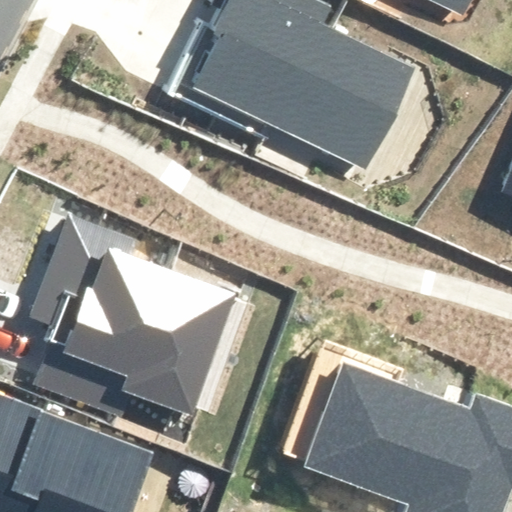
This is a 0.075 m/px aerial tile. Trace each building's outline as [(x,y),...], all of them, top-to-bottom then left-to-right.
[(272,129),(363,171),(412,65),(324,24),(333,5),(321,0),(224,0),(227,1),(214,29),(203,24),(172,90),(269,135),(272,129)] [(431,0),(463,16),(470,0),(431,0)] [(134,394),(187,415),(234,294),(127,253),(133,238),(68,212),(27,314),(54,325),(32,381),(125,417),(134,394)] [(400,511),(498,511),(506,490),(511,492),(511,403),(476,391),(470,408),(339,362),(300,470),(403,506),(400,511)] [(132,511),(156,453),(0,390),(0,511),(132,511)]
